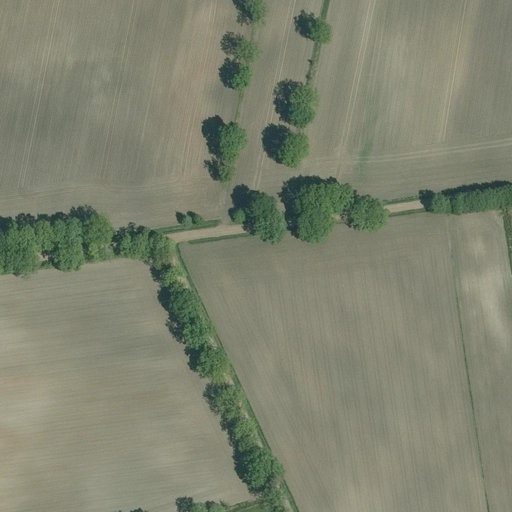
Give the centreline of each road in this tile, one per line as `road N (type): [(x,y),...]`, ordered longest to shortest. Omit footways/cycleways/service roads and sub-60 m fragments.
road 1 (track): [(511,191),(164,238)]
road 2 (track): [(164,238),(289,511)]
road 3 (track): [(164,238),(0,259)]
